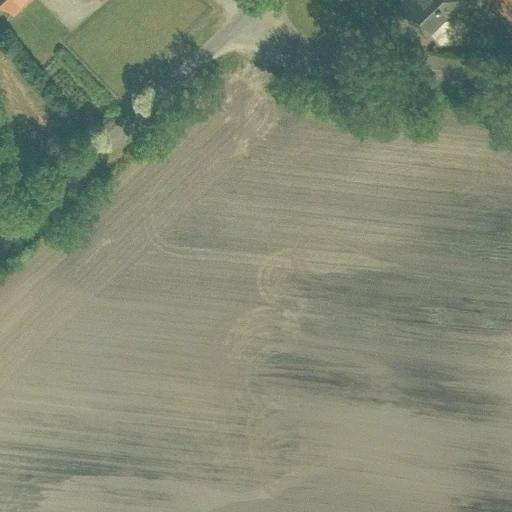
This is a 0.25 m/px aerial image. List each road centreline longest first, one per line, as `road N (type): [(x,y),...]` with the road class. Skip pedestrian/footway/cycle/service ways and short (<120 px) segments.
road 1 (unclassified): [(247,22),(0,250)]
road 2 (unclassified): [(247,22),(298,48),(367,66),(511,82)]
